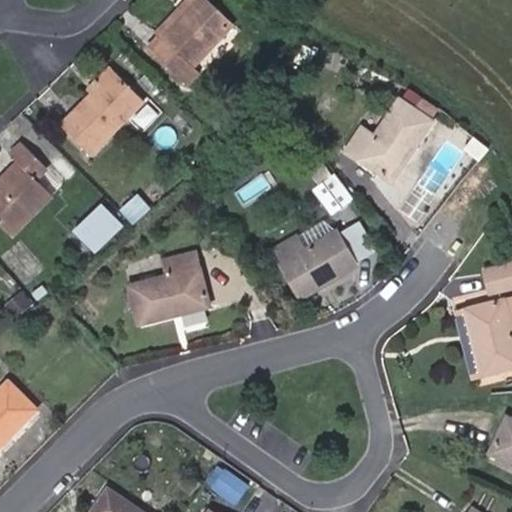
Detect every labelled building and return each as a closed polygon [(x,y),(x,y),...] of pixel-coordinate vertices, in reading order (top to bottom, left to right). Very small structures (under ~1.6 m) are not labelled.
[(196,0),(160,37),(150,48),(190,85),(201,75),(193,67),(234,24),(208,0),(196,0)] [(182,0),(154,31),(160,37),(196,0),(182,0)] [(88,87),(93,92),(115,70),(110,65),(88,87)] [(115,70),(93,92),(61,124),(91,154),(145,101),(115,70)] [(145,71),(136,81),(151,95),(159,85),(145,71)] [(144,127),(161,112),(152,101),(134,116),(144,127)] [(430,121),(400,101),(376,135),(364,127),(348,149),(391,178),(430,121)] [(49,168),(23,142),(11,154),(18,161),(0,178),(0,222),(12,235),(53,197),(37,180),(49,168)] [(335,212),(353,197),(335,174),(317,188),(335,212)] [(119,210),(133,224),(151,208),(136,193),(119,210)] [(102,204),(74,231),(94,253),(122,226),(102,204)] [(275,249),(302,295),(356,264),(336,231),(305,249),(297,235),(275,249)] [(196,251),(164,259),(168,275),(129,285),(139,322),(208,305),(196,251)] [(511,264),(487,271),(491,290),(511,285),(511,264)] [(42,285),(32,293),(38,301),(48,292),(42,285)] [(34,303),(21,288),(10,298),(23,313),(34,303)] [(511,297),(503,300),(511,332),(511,297)] [(511,332),(503,300),(467,309),(483,373),(511,366),(511,332)] [(483,373),(467,309),(457,312),(473,376),(483,373)] [(0,445),(37,408),(10,381),(0,390),(0,445)] [(511,418),(507,416),(491,452),(511,461),(511,418)] [(242,500),(250,481),(222,469),(213,488),(242,500)] [(200,482),(188,473),(179,485),(191,494),(200,482)] [(141,511),(110,490),(95,511),(141,511)]
